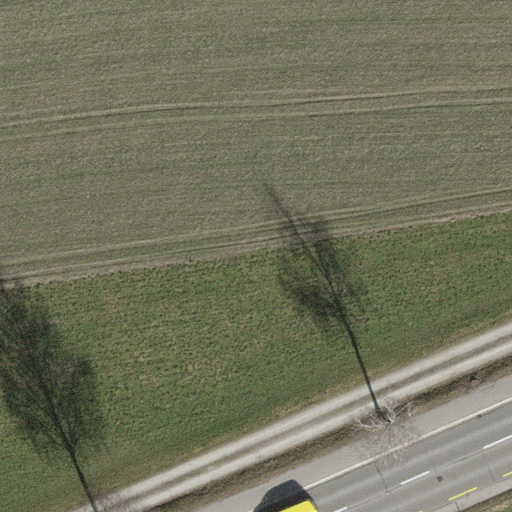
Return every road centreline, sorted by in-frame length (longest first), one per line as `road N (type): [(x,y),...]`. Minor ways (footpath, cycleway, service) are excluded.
road 1 (track): [(511,337),(106,511)]
road 2 (primary): [(340,511),(511,437)]
